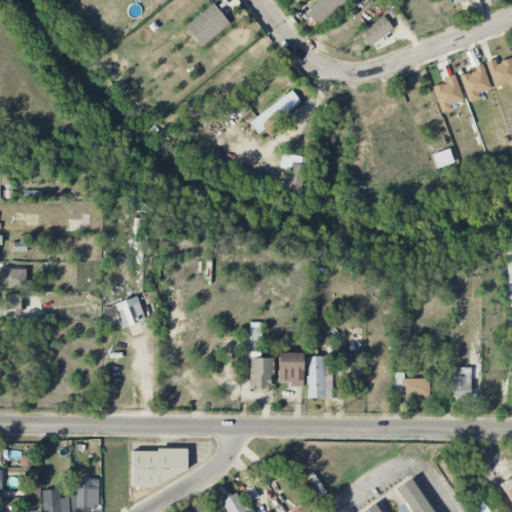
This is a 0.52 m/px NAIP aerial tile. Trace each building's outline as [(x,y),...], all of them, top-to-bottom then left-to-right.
[(346,0),(345,0),(318,0),(305,12),(317,25),(346,0)] [(185,26),(202,47),(229,23),(213,3),(185,26)] [(361,31),(370,44),(393,30),(384,16),(361,31)] [(494,59),(485,63),(494,88),(508,83),(509,87),(511,86),(511,64),(510,58),(496,63),(494,59)] [(490,89),(482,64),(474,67),(475,70),(459,76),(468,102),(479,98),(478,93),(490,89)] [(463,100),(454,74),(445,78),(446,82),(432,88),(441,113),(451,110),(450,105),(463,100)] [(249,123),(258,134),(263,130),(270,138),(283,128),(277,120),(300,101),(291,90),(249,123)] [(75,173),(76,150),(45,149),(44,171),(75,173)] [(432,155),(436,168),(453,163),(449,149),(432,155)] [(305,191),(309,165),(291,162),(287,188),(305,191)] [(25,269),(1,269),(0,288),(25,289),(25,269)] [(26,309),(25,294),(3,295),(4,310),(26,309)] [(103,307),(107,321),(117,319),(119,328),(144,321),(138,297),(103,307)] [(302,386),(302,353),(278,353),(278,380),(288,380),(288,386),(302,386)] [(306,356),(306,398),(332,398),(331,356),(306,356)] [(471,368),(453,368),(452,401),(470,402),(471,368)] [(403,378),(403,373),(394,373),(393,394),(402,394),(402,399),(427,399),(427,379),(403,378)] [(131,449),(131,482),(186,482),(186,450),(131,449)] [(441,472),(454,485),(461,479),(448,465),(441,472)] [(511,505),(511,476),(499,482),(511,506),(511,505)] [(396,487),(410,511),(431,511),(412,478),(396,487)] [(75,479),(74,511),(90,511),(91,508),(98,508),(98,480),(75,479)] [(40,481),(27,481),(27,498),(40,498),(40,481)] [(471,511),(474,511),(484,507),(477,492),(465,498),(471,511)] [(246,511),(238,493),(221,500),(226,511),(246,511)] [(69,511),(69,498),(43,499),(42,511),(69,511)] [(307,511),(303,503),(288,510),(289,511),(307,511)]
